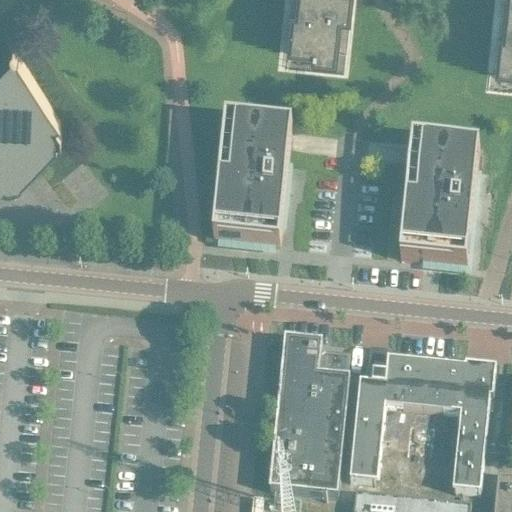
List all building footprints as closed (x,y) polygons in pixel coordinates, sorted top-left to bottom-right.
[(351,0),(284,0),(279,54),(345,61),(351,0)] [(511,0),(494,0),(486,76),(511,79),(511,0)] [(0,189),(3,190),(6,191),(10,191),(13,190),(16,189),(19,187),(21,185),(56,148),(56,143),(59,143),(61,143),(60,133),(57,127),(58,126),(59,126),(60,125),(13,49),(12,48),(12,47),(12,46),(13,45),(13,44),(14,43),(13,42),(12,42),(11,43),(11,44),(11,45),(10,46),(10,47),(10,48),(11,49),(11,50),(13,54),(0,67),(0,189)] [(225,123),(213,241),(279,248),(292,130),(225,123)] [(479,150),(412,143),(400,261),(467,268),(479,150)] [(319,346),(286,343),(287,341),(285,341),(269,493),(271,493),(271,491),(304,494),(304,496),(335,499),(349,359),(320,356),(321,345),(319,344),(319,346)] [(360,385),(350,484),(376,487),(377,487),(380,456),(385,410),(461,417),(456,463),(453,494),(454,495),(480,497),(489,401),(493,401),(495,379),(492,375),(492,373),(491,373),(490,374),(487,370),(465,368),(465,370),(387,362),(386,377),(367,375),(366,386),(360,385)] [(511,511),(511,480),(497,479),(494,511),(470,511),(471,507),(356,495),(353,511),(511,511)]
